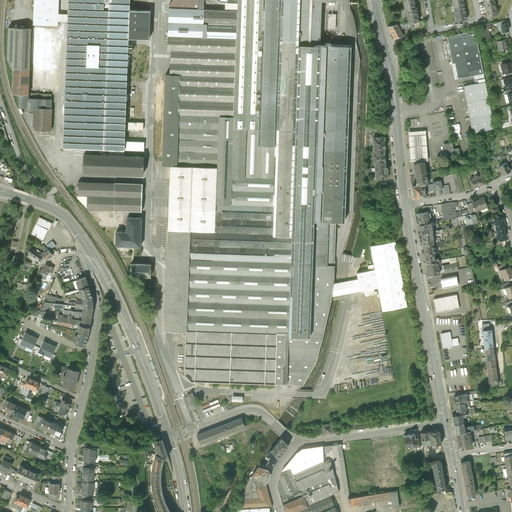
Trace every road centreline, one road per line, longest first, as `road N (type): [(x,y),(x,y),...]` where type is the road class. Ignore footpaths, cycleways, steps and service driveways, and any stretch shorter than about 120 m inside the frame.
road 1 (residential): [(67,511),(70,449),(98,304),(88,249)]
road 2 (primary): [(446,422),(407,205)]
road 3 (primary): [(407,205),(374,0)]
road 4 (unclassified): [(446,422),(298,443)]
road 5 (unclassified): [(298,443),(256,410),(169,438)]
road 6 (secondary): [(127,325),(169,438)]
